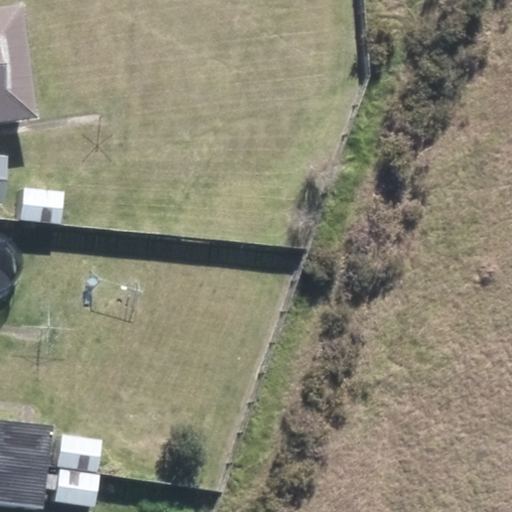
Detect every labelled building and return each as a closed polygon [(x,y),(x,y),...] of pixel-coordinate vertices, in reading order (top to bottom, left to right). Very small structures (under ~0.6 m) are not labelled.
[(0,120),(21,118),(4,2),(0,2),(0,120)] [(12,181),(9,214),(48,217),(51,185),(12,181)] [(0,455),(33,460),(39,417),(0,412),(0,455)] [(47,460),(86,465),(90,433),(51,428),(47,460)] [(0,496),(29,500),(33,460),(0,455),(0,496)] [(48,463),(44,494),(83,499),(88,468),(48,463)]
